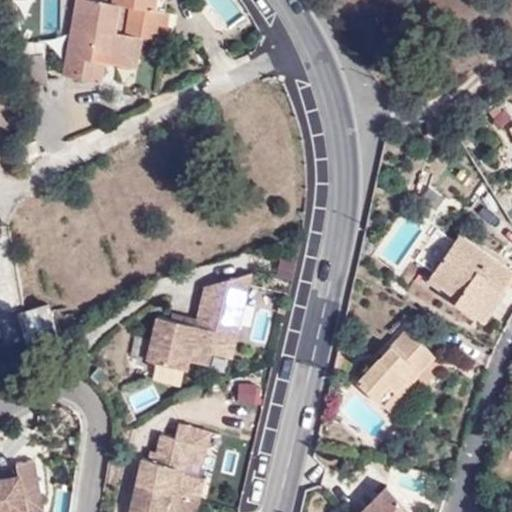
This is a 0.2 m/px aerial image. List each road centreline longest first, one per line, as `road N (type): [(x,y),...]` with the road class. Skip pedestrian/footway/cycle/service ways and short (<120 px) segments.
road 1 (secondary): [(273,511),(346,180),(331,83),(284,0)]
road 2 (unknown): [(342,127),(435,119),(511,62)]
road 3 (residential): [(464,511),(511,375)]
